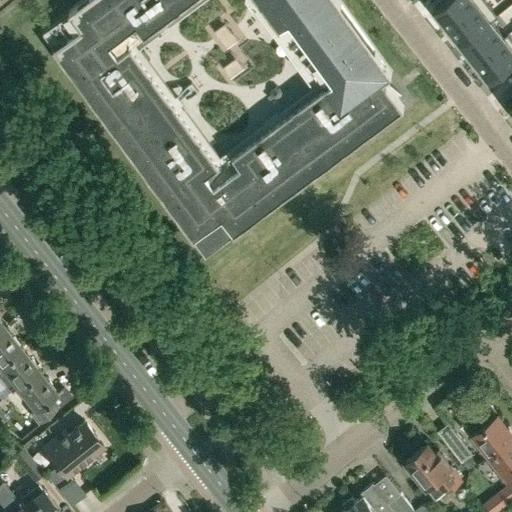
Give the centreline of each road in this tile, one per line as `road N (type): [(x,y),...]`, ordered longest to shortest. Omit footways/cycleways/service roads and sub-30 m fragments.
road 1 (residential): [(497,140),(260,333),(302,382)]
road 2 (primary): [(194,451),(0,206)]
road 3 (residential): [(511,213),(302,382)]
road 4 (residential): [(381,0),(497,140)]
road 5 (residential): [(354,443),(487,340)]
